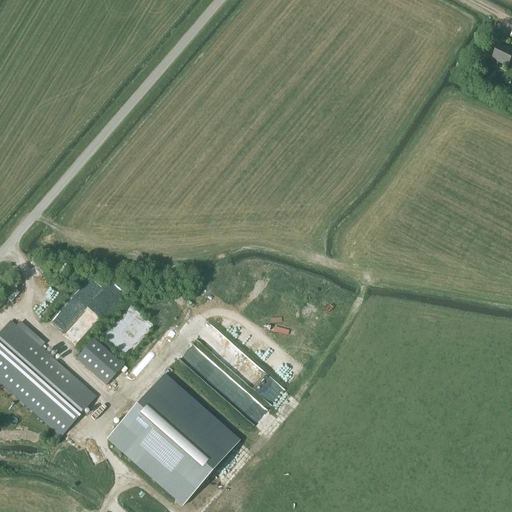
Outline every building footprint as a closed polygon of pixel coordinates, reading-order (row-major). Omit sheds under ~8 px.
[(508,67),(511,58),(511,52),(498,46),(491,59),(508,67)] [(95,398),(9,323),(0,333),(0,384),(60,438),(95,398)] [(105,386),(122,367),(92,340),(75,360),(105,386)] [(106,440),(182,506),(239,442),(163,375),(106,440)] [(238,411),(255,426),(268,411),(252,396),(238,411)] [(19,432),(17,437),(29,440),(30,435),(19,432)]
